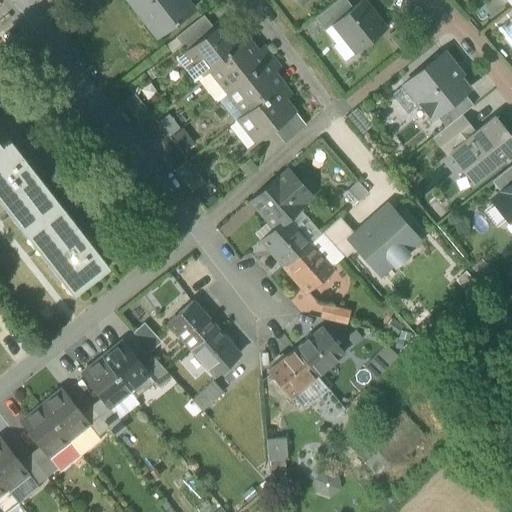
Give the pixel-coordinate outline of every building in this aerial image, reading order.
[(127,0),(155,36),(193,8),(186,0),(127,0)] [(336,0),(314,18),(324,31),(333,23),(352,8),(345,0),(336,0)] [(333,23),(356,52),(384,30),(361,1),(352,8),(333,23)] [(174,37),(185,50),(213,28),(203,15),(174,37)] [(184,51),(191,60),(192,61),(194,59),(205,72),(209,69),(244,42),(248,39),(239,28),(228,36),(219,24),(213,28),(185,50),(184,51)] [(244,42),(209,69),(216,78),(219,76),(229,90),(272,56),(262,44),(253,53),(244,42)] [(420,103),(431,118),(435,115),(463,93),(466,90),(456,78),(459,76),(442,53),(391,94),(407,114),(420,103)] [(272,56),(229,90),(239,103),(237,105),(244,114),(279,86),(270,75),(280,67),(272,56)] [(199,77),(205,72),(194,59),(192,61),(191,60),(188,62),(189,62),(182,67),(193,80),(192,81),(193,81),(199,77)] [(217,99),(229,90),(219,76),(216,78),(209,69),(205,72),(199,77),(217,99)] [(283,83),(279,86),(244,114),(240,117),(251,130),(248,132),(256,142),(272,129),(291,115),(290,114),(281,102),(291,94),(283,83)] [(240,117),(244,114),(237,105),(239,103),(229,90),(217,99),(234,121),(238,119),(240,117)] [(121,102),(138,124),(151,114),(134,92),(121,102)] [(435,115),(444,127),(460,115),(472,105),(463,93),(435,115)] [(272,129),(284,143),(305,125),(294,111),(290,114),(291,115),(272,129)] [(432,137),(447,156),(450,153),(475,133),(460,115),(444,127),(432,137)] [(238,119),(248,132),(251,130),(240,117),(238,119)] [(450,153),(472,180),(511,148),(511,140),(494,118),(475,133),(450,153)] [(11,139),(0,147),(0,202),(21,229),(58,200),(11,139)] [(174,170),(191,192),(204,182),(186,160),(174,170)] [(511,163),(490,181),(500,194),(511,184),(511,163)] [(309,243),(310,243),(288,218),(297,210),(303,205),(301,203),(310,195),(287,169),(278,177),(277,176),(268,184),(281,199),(263,215),(274,227),(260,239),(284,266),(309,243)] [(249,200),(263,215),(281,199),(268,184),(249,200)] [(511,216),(511,184),(500,194),(492,200),(508,220),(511,216)] [(109,264),(58,200),(21,229),(71,294),(109,264)] [(319,235),(297,210),(288,218),(310,243),(319,235)] [(357,247),(376,269),(388,258),(391,262),(404,251),(401,247),(413,236),(390,210),(376,222),(373,218),(365,226),(368,230),(358,238),(353,243),(357,247)] [(343,255),(345,257),(357,247),(353,243),(358,238),(339,217),(321,233),(342,257),(343,255)] [(333,269),(309,243),(284,266),(307,292),(333,269)] [(367,312),(375,322),(385,314),(357,283),(345,294),(364,315),(367,312)] [(166,322),(190,349),(215,326),(191,299),(166,322)] [(347,325),(350,312),(324,305),(320,318),(347,325)] [(137,331),(147,343),(156,336),(147,323),(137,331)] [(238,351),(215,326),(190,349),(212,374),(238,351)] [(322,326),(295,349),(316,375),(344,353),(322,326)] [(360,360),(376,376),(398,354),(381,338),(360,360)] [(123,340),(101,357),(128,391),(148,375),(149,374),(143,366),(123,340)] [(289,397),(316,375),(295,349),(268,371),(289,397)] [(108,407),(128,391),(101,357),(80,374),(101,399),(107,407),(108,407)] [(148,375),(158,387),(171,377),(166,371),(153,357),(143,366),(149,374),(148,375)] [(329,390),(316,375),(289,397),(301,412),(329,390)] [(197,393),(208,406),(226,391),(214,378),(197,393)] [(62,388),(41,405),(67,439),(87,423),(89,422),(82,414),(62,388)] [(108,407),(116,417),(136,401),(128,391),(108,407)] [(101,399),(91,406),(108,427),(118,419),(116,417),(108,407),(107,407),(101,399)] [(47,455),(67,439),(41,405),(20,422),(40,447),(46,455),(47,455)] [(97,436),(108,427),(91,406),(82,414),(89,422),(87,423),(97,436)] [(402,411),(370,440),(372,443),(371,444),(388,462),(391,466),(424,435),(402,411)] [(118,419),(108,427),(115,437),(125,429),(118,419)] [(67,439),(79,454),(80,455),(100,439),(97,436),(87,423),(67,439)] [(370,440),(357,427),(343,440),(357,456),(371,444),(372,443),(370,440)] [(0,437),(0,480),(6,488),(26,472),(27,471),(21,463),(0,437)] [(79,454),(67,439),(47,455),(57,467),(57,468),(59,470),(79,454)] [(267,461),(286,461),(286,439),(266,439),(267,461)] [(347,465),(357,456),(343,440),(333,449),(347,465)] [(371,444),(357,456),(375,474),(388,462),(371,444)] [(40,447),(30,455),(47,476),(57,468),(57,467),(47,455),(46,455),(40,447)] [(36,484),(47,476),(30,455),(21,463),(27,471),(26,472),(36,484)] [(337,475),(324,470),(312,479),(314,494),(327,500),(339,491),(337,475)] [(26,472),(6,488),(18,503),(38,487),(36,484),(26,472)] [(6,488),(0,492),(0,511),(6,511),(18,503),(6,488)]
